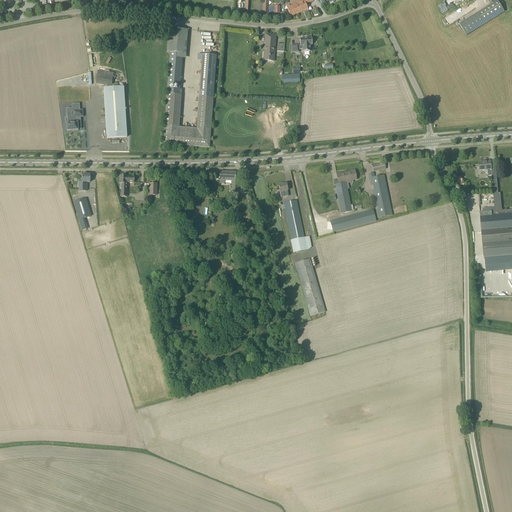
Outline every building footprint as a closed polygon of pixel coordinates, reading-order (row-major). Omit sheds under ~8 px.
[(290,16),(298,13),(298,12),(296,8),(297,8),(297,6),(304,2),(303,0),(296,0),(294,1),(295,5),(290,7),(291,8),(288,9),(290,16)] [(298,13),(308,9),(305,4),(313,1),(312,0),(303,0),(304,2),(297,6),(297,8),(296,8),(298,12),(298,13)] [(459,24),(466,35),(504,12),(498,1),(459,24)] [(184,30),(188,31),(169,29),(167,52),(170,53),(165,126),(163,144),(209,148),(216,56),(198,55),(198,60),(202,60),(199,97),(197,124),(197,129),(179,127),(179,122),(182,90),(180,90),(182,59),(184,30)] [(274,61),(276,35),(265,35),(265,44),(266,44),(266,47),(265,47),(264,61),(274,61)] [(310,51),(310,45),(312,45),(312,38),(300,39),(300,45),(299,46),(299,45),(291,45),(291,53),(299,53),(299,50),(302,49),(302,52),(310,51)] [(300,82),(299,74),(285,75),(282,75),(282,83),(300,82)] [(107,138),(127,137),(123,87),(103,89),(107,138)] [(82,111),(80,111),(73,111),(73,118),(68,118),(67,118),(68,124),(66,124),(67,131),(78,130),(78,129),(81,129),(81,122),(78,123),(77,118),(80,117),(83,117),(82,111)] [(492,176),(496,175),(496,169),(492,169),(491,161),(479,162),(480,170),(487,170),(488,176),(492,176)] [(373,172),(385,169),(384,163),(372,166),(373,172)] [(352,180),(356,180),(355,171),(350,171),(351,172),(340,174),(340,173),(336,174),(337,180),(338,184),(335,185),(335,186),(341,214),(352,211),(350,205),(346,183),(342,183),(342,182),(352,180)] [(239,181),(235,181),(236,173),(220,172),(220,180),(220,181),(225,182),(229,182),(229,180),(233,181),(232,192),(238,192),(239,181)] [(374,177),(373,173),(369,174),(371,186),(373,185),(374,190),(372,191),(375,206),(377,206),(378,210),(376,210),(378,218),(392,215),(384,175),(374,177)] [(90,175),(82,175),(82,178),(76,178),(76,185),(82,185),(82,182),(90,183),(90,175)] [(134,183),(134,177),(126,177),(126,176),(120,176),(120,184),(122,184),(122,193),(121,193),(121,197),(128,197),(128,192),(127,192),(127,183),(134,183)] [(157,184),(150,183),(150,187),(148,187),(148,195),(149,195),(154,196),(156,196),(157,184)] [(288,196),(287,191),(288,191),(286,184),(279,186),(280,192),(281,197),(284,197),(288,196)] [(74,201),(80,218),(90,215),(85,198),(74,201)] [(309,237),(304,238),(297,201),(284,203),(294,253),(307,250),(311,247),(311,245),(309,237)] [(511,209),(499,211),(495,211),(480,213),(482,245),(484,258),(511,255),(511,209)] [(240,221),(253,217),(251,210),(238,213),(240,221)] [(330,221),(330,223),(333,233),(376,221),(373,210),(348,216),(348,214),(345,214),(346,217),(330,221)] [(310,317),(325,312),(310,259),(295,264),(310,317)]
